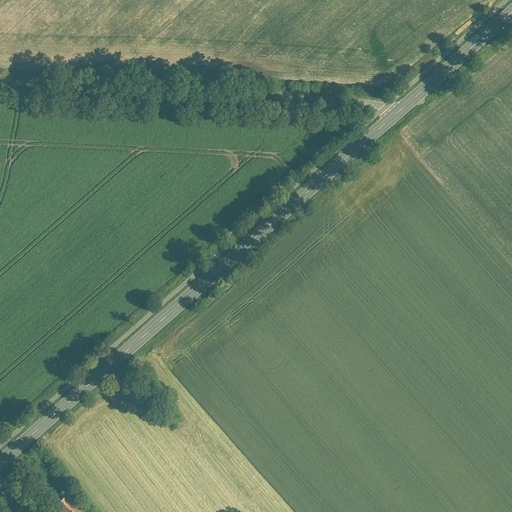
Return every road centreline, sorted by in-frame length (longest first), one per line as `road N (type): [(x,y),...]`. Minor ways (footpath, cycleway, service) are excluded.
road 1 (tertiary): [(0,463),(389,118)]
road 2 (unclassified): [(0,81),(379,103),(389,118)]
road 3 (tertiary): [(389,118),(511,12)]
